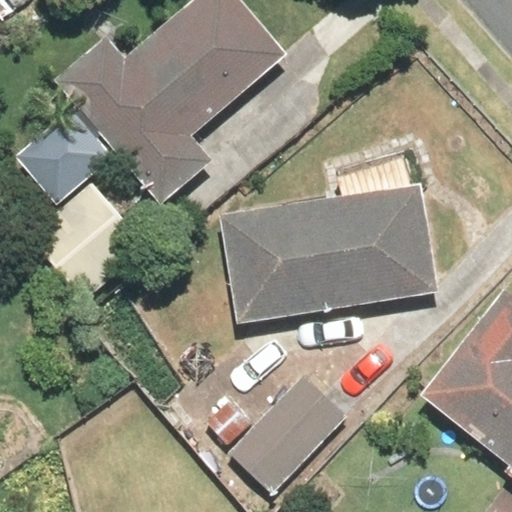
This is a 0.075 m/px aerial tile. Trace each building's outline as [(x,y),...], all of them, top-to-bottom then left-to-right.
[(189,141),(283,63),(230,0),(195,0),(118,64),(100,43),(47,87),(154,215),(211,168),(189,141)] [(155,251),(99,187),(64,218),(33,245),(88,309),(155,251)] [(215,223),(232,332),(435,300),(418,191),(215,223)] [(511,305),(502,297),(418,401),(511,476),(511,305)] [(237,399),(209,426),(286,506),(368,428),(314,372),(260,424),(237,399)]
